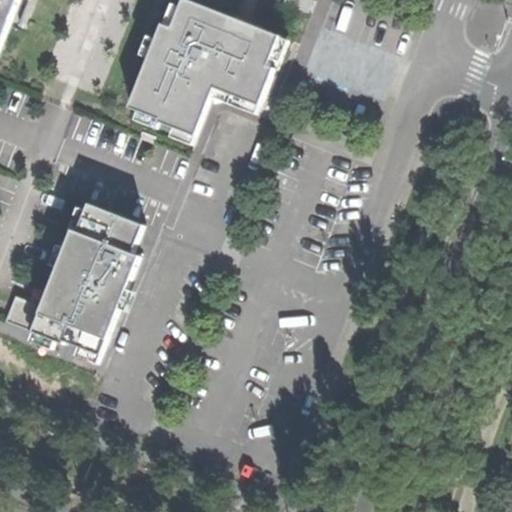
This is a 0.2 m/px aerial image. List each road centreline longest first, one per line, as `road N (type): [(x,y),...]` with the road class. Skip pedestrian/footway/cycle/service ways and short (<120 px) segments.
road 1 (primary): [(511,119),(363,511)]
road 2 (primary): [(414,511),(511,253)]
